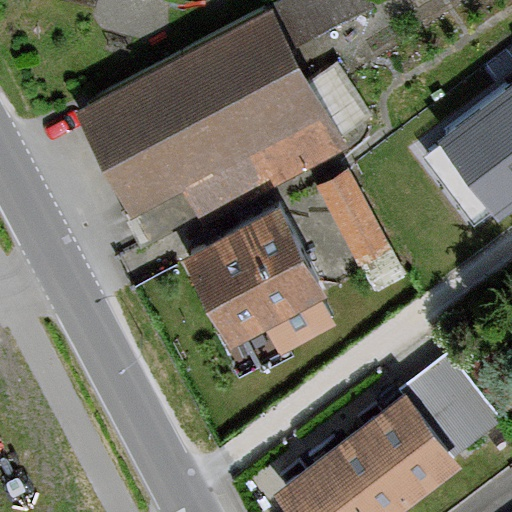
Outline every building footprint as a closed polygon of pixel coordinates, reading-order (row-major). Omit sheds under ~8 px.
[(270,0),(264,0),(77,99),(132,201),(122,206),(140,238),(198,208),(202,216),(345,140),(270,0)] [(511,78),(441,134),(492,198),(511,182),(511,78)] [(317,178),(358,257),(389,240),(349,162),(317,178)] [(277,191),(183,241),(229,329),(324,279),(277,191)] [(405,379),(277,475),(304,511),(381,511),(460,452),(405,379)]
